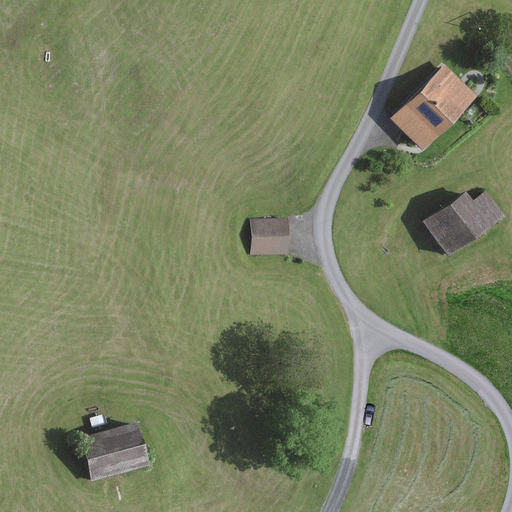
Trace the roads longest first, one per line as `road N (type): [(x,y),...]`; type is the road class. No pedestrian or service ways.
road 1 (unclassified): [(511,430),(479,381),(370,323),(337,283),(327,256),(326,204),(416,0)]
road 2 (track): [(370,323),(351,452),(329,511)]
